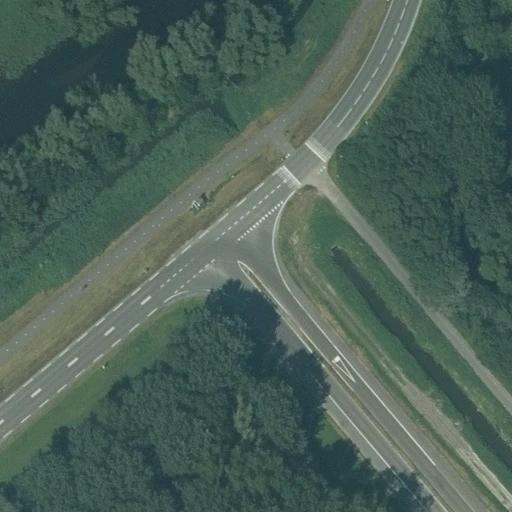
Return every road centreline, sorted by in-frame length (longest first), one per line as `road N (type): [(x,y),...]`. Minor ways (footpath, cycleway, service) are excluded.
road 1 (motorway): [(465,511),(227,230)]
road 2 (motorway): [(209,245),(435,511)]
road 3 (tertiary): [(227,230),(305,165),(353,108),(395,43),(407,0)]
road 4 (tertiary): [(0,424),(209,245)]
